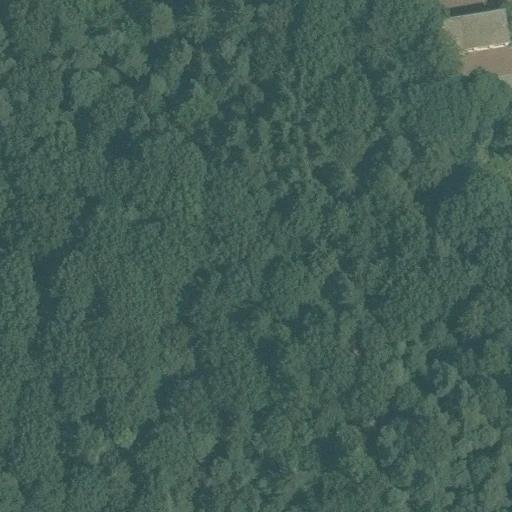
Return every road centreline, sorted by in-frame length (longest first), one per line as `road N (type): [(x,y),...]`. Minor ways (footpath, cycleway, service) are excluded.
road 1 (track): [(390,0),(378,24),(381,80),(443,287),(511,434)]
road 2 (track): [(101,213),(322,278),(475,360)]
road 3 (track): [(378,24),(268,114),(87,220)]
